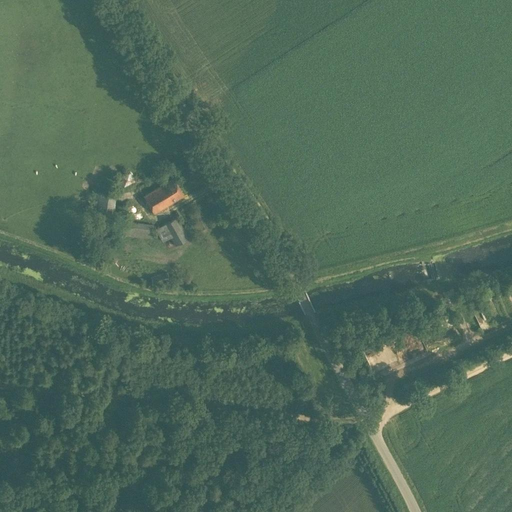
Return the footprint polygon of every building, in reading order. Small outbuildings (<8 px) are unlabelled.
[(123,187),(135,181),(129,170),(118,175),(123,187)] [(144,196),(154,213),(183,195),(173,178),(144,196)] [(94,192),(91,216),(113,218),(115,193),(94,192)] [(170,237),(175,246),(190,237),(178,216),(155,229),(162,242),(170,237)] [(120,220),(118,235),(152,238),(153,224),(120,220)] [(205,228),(201,221),(191,226),(195,233),(205,228)] [(92,232),(92,241),(104,240),(104,232),(92,232)] [(150,276),(153,286),(170,281),(167,271),(150,276)] [(373,357),(371,354),(374,352),(370,346),(362,353),(368,361),(373,357)]
